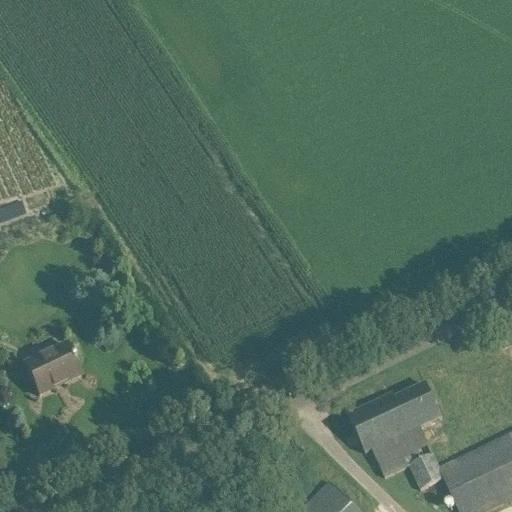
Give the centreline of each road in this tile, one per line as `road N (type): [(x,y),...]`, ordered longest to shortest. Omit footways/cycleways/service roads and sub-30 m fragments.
road 1 (unclassified): [(68,511),(297,406)]
road 2 (unclassified): [(297,406),(511,306)]
road 3 (unclassified): [(297,406),(396,511)]
